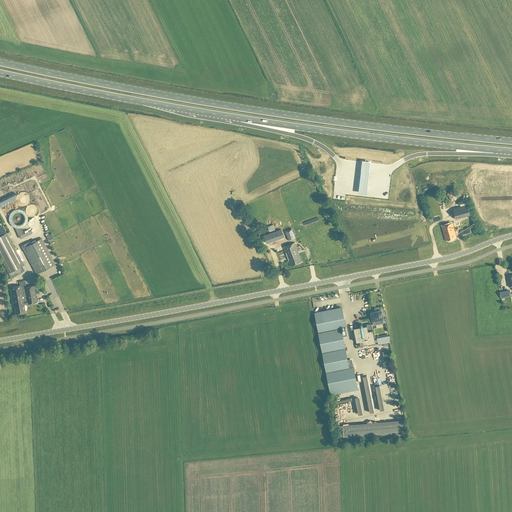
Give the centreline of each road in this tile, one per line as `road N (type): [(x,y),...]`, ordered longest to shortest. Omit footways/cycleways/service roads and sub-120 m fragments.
road 1 (unclassified): [(511,235),(443,259),(0,341)]
road 2 (primary): [(511,141),(255,110),(0,62)]
road 3 (primary): [(244,119),(494,150)]
road 4 (primary): [(0,73),(244,119)]
